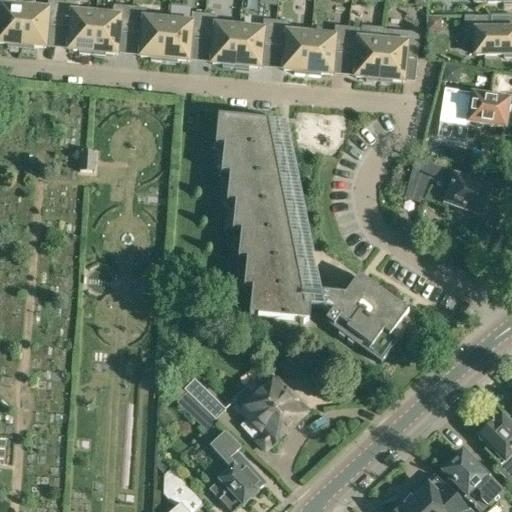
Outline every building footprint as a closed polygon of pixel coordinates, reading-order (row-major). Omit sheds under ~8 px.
[(1,0),(0,0),(0,44),(7,45),(7,48),(20,50),(24,7),(1,5),(1,0)] [(24,7),(20,50),(33,51),(33,48),(45,49),(47,24),(58,25),(61,1),(48,0),(47,0),(47,10),(24,7)] [(61,1),(58,25),(69,26),(67,51),(79,52),(78,55),(91,56),(95,14),(82,13),(80,3),(61,1)] [(109,16),(95,14),(91,56),(105,58),(105,54),(116,56),(119,31),(130,32),(132,8),(113,6),(109,16)] [(145,9),(132,8),(130,32),(141,33),(139,58),(150,59),(150,62),(163,63),(167,21),(144,19),(145,9)] [(167,21),(163,63),(176,64),(177,61),(188,62),(190,38),(202,39),(204,15),(191,13),(190,23),(167,21)] [(217,16),(204,15),(202,39),(213,40),(210,65),(222,66),(222,69),(235,70),(239,28),(216,26),(217,16)] [(463,38),(474,42),(474,56),(503,56),(503,59),(511,59),(511,29),(489,30),(489,17),(464,17),(463,38)] [(239,28),(235,70),(248,71),(248,68),(260,69),(262,45),(273,46),(276,22),(262,20),(262,30),(239,28)] [(289,23),(276,22),(273,46),(285,47),(282,71),(294,72),(293,75),(306,77),(311,35),(288,33),(289,23)] [(333,37),(311,35),(306,77),(320,78),(320,75),(331,76),(334,51),(345,52),(348,28),(334,27),(333,37)] [(360,30),(348,28),(345,52),(356,54),(354,78),(365,79),(365,82),(378,84),(382,42),(359,39),(360,30)] [(382,42),(378,84),(391,85),(392,82),(403,83),(405,58),(417,59),(419,35),(406,34),(405,44),(382,42)] [(509,116),(511,106),(508,105),(508,101),(473,96),(471,109),(442,105),(440,123),(468,127),(467,128),(482,130),(483,126),(504,129),(506,116),(509,116)] [(223,146),(275,151),(277,123),(218,117),(215,147),(223,148),(223,146)] [(377,129),(367,133),(372,148),(383,144),(377,129)] [(223,146),(223,148),(220,175),(229,176),(229,174),(280,179),(283,151),(275,151),(223,146)] [(94,174),(96,154),(81,153),(80,173),(94,174)] [(405,199),(420,204),(428,180),(452,188),(446,204),(480,216),(480,214),(483,213),(485,213),(486,211),(487,208),(487,206),(486,203),(484,202),(489,190),(469,183),(470,180),(434,167),(435,163),(415,162),(405,199)] [(229,174),(229,176),(226,203),(234,204),(234,202),(286,207),(289,180),(280,179),(229,174)] [(234,202),(234,204),(232,232),(240,232),(240,231),(292,235),(294,208),(286,207),(234,202)] [(240,231),(240,232),(237,260),(246,261),(246,259),(297,264),(300,236),(292,235),(240,231)] [(246,259),(246,261),(243,288),(251,289),(252,287),(303,292),(306,265),(297,264),(246,259)] [(408,313),(358,277),(344,296),(318,293),(321,309),(330,316),(325,323),(327,325),(327,326),(380,365),(406,329),(399,324),(408,313)] [(252,287),(251,289),(249,317),(308,323),(311,293),(303,292),(252,287)] [(271,448),(309,414),(307,412),(305,413),(275,381),(277,380),(276,379),(274,380),(266,371),(253,384),(258,389),(251,396),(245,390),(232,402),(240,411),(238,413),(240,415),(242,414),(253,427),(249,431),(258,440),(256,443),(264,452),(270,447),(271,448)] [(223,410),(194,382),(184,392),(214,420),(223,410)] [(511,433),(497,419),(494,423),(492,421),(476,436),(488,448),(484,452),(500,468),(501,466),(510,475),(511,472),(511,433)] [(242,507),(264,485),(235,455),(240,449),(225,433),(209,448),(231,471),(220,482),(229,491),(218,502),(227,511),(235,511),(241,507),(242,507)] [(493,503),(503,493),(487,477),(488,476),(480,468),(477,471),(461,454),(443,472),(465,496),(462,499),(475,511),(488,511),(496,505),(493,503)] [(173,511),(197,511),(203,506),(170,471),(163,477),(162,497),(175,510),(173,511)] [(415,499),(426,511),(468,511),(436,478),(415,499)] [(426,511),(415,499),(405,509),(403,506),(396,511),(394,511),(393,511),(391,511),(426,511)]
